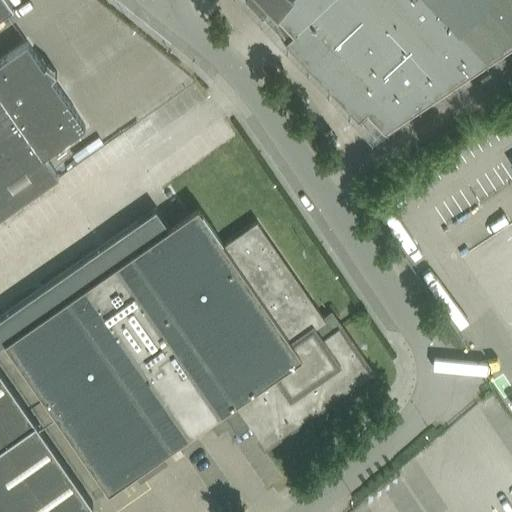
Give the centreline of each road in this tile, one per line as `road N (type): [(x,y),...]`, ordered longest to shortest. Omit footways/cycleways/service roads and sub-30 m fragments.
road 1 (unclassified): [(306,511),(419,416),(431,355),(270,120),(199,37)]
road 2 (unknown): [(506,361),(435,260),(431,242),(439,208),(511,151)]
road 3 (unknown): [(511,71),(323,198)]
